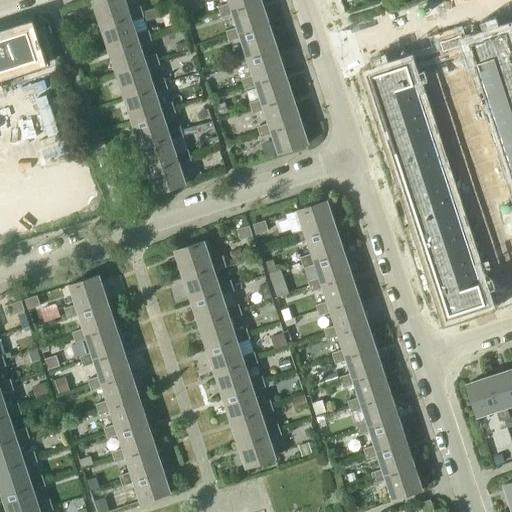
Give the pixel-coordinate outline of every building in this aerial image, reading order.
[(130,14),(128,10),(124,0),(92,0),(100,24),(130,14)] [(268,22),(261,0),(253,0),(231,7),(229,2),(218,5),(221,16),(232,12),(237,26),(239,31),(268,22)] [(139,6),(128,10),(130,14),(100,24),(108,47),(137,38),(136,33),(131,19),(143,16),(139,6)] [(155,7),(144,11),(147,19),(157,16),(155,7)] [(276,46),(268,22),(239,31),(237,26),(226,30),(229,40),(241,36),(245,50),(247,55),(276,46)] [(17,26),(6,30),(19,69),(47,59),(39,36),(31,38),(28,28),(18,31),(17,26)] [(147,29),(136,33),(137,38),(108,47),(116,71),(145,62),(144,57),(139,43),(151,39),(147,29)] [(0,74),(19,69),(6,30),(0,31),(0,74)] [(511,43),(508,30),(473,41),(479,59),(511,48),(511,43)] [(440,40),(444,51),(466,43),(463,33),(440,40)] [(186,41),(175,45),(177,52),(188,48),(186,41)] [(284,69),(276,46),(247,55),(245,50),(234,53),(237,64),(248,60),(253,74),(255,79),(284,69)] [(511,48),(479,59),(485,78),(511,68),(511,48)] [(155,53),(144,57),(145,62),(116,71),(124,95),(153,86),(152,81),(147,67),(159,63),(155,53)] [(447,61),(450,69),(462,65),(462,64),(460,57),(459,57),(447,61)] [(236,68),(233,59),(225,62),(228,71),(236,68)] [(407,62),(373,74),(379,92),(413,81),(407,62)] [(428,67),(427,67),(430,75),(442,71),(443,71),(440,63),(428,67)] [(462,65),(450,69),(452,77),(452,76),(464,73),(465,72),(462,65)] [(511,68),(485,78),(491,96),(511,89),(511,68)] [(292,94),(284,69),(255,79),(253,74),(242,77),(245,87),(256,84),(261,98),(262,103),(292,94)] [(164,77),(152,81),(153,86),(124,95),(132,118),(161,109),(160,105),(155,91),(167,87),(164,77)] [(413,81),(379,92),(385,110),(419,99),(413,81)] [(434,86),(433,86),(436,93),(449,89),(446,81),(446,82),(434,86)] [(21,88),(5,93),(8,102),(24,96),(21,88)] [(449,89),(436,93),(438,101),(439,101),(451,97),(449,89)] [(511,89),(491,96),(497,114),(511,109),(511,89)] [(459,97),(459,98),(461,105),(474,101),(472,93),(471,93),(459,97)] [(300,118),(292,94),(262,103),(261,98),(249,101),(253,111),(264,108),(269,122),(270,127),(300,118)] [(419,99),(385,110),(390,128),(425,117),(419,99)] [(171,101),(160,105),(161,109),(132,118),(140,142),(169,133),(167,128),(163,114),(174,110),(171,101)] [(474,101),(461,105),(464,113),(476,109),(477,109),(474,101)] [(225,103),(216,105),(219,114),(227,111),(225,103)] [(511,109),(497,114),(503,132),(511,129),(511,109)] [(425,117),(390,128),(396,147),(431,135),(425,117)] [(308,142),(300,118),(270,127),(269,122),(257,125),(261,136),(272,132),(278,151),(308,142)] [(445,122),(448,130),(460,126),(458,118),(457,118),(445,122)] [(177,158),(176,153),(171,139),(183,135),(179,124),(167,128),(169,133),(140,142),(148,167),(177,158)] [(460,126),(448,130),(450,138),(463,134),(460,126)] [(511,129),(503,132),(508,151),(511,149),(511,129)] [(471,134),(473,142),(486,138),(483,130),(471,134)] [(431,135),(396,147),(402,165),(437,154),(431,135)] [(486,138),(473,142),(476,150),(488,146),(489,146),(486,138)] [(187,149),(176,153),(177,158),(148,167),(156,192),(186,182),(179,163),(191,159),(187,149)] [(437,154),(402,165),(408,183),(443,172),(437,154)] [(470,155),(457,159),(459,167),(472,162),(470,155)] [(79,160),(50,169),(52,174),(63,208),(84,201),(81,190),(89,188),(79,160)] [(472,162),(459,167),(462,174),(475,170),(472,162)] [(483,171),(482,171),(485,178),(498,174),(495,166),(495,167),(483,171)] [(443,172),(408,183),(414,201),(449,190),(443,172)] [(52,174),(31,181),(42,215),(50,212),(51,217),(65,212),(63,208),(52,174)] [(498,174),(485,178),(487,186),(488,186),(500,182),(498,174)] [(31,181),(11,187),(22,221),(29,219),(31,223),(44,219),(42,215),(31,181)] [(11,187),(0,190),(0,223),(1,228),(9,226),(10,230),(23,226),(22,221),(11,187)] [(449,190),(414,201),(420,220),(455,208),(449,190)] [(469,195),(471,203),(484,199),(481,191),(469,195)] [(484,199),(471,203),(474,211),(486,207),(487,207),(484,199)] [(334,224),(326,200),(297,209),(304,229),(305,234),(334,224)] [(495,207),(494,207),(497,215),(510,211),(507,203),(495,207)] [(455,208),(420,220),(426,238),(461,227),(455,208)] [(510,211),(497,215),(499,223),(500,223),(511,219),(511,218),(510,211)] [(252,224),(255,234),(267,230),(264,220),(252,224)] [(342,248),(334,224),(305,234),(304,229),(292,233),(295,243),(307,239),(312,254),(313,258),(342,248)] [(240,239),(251,235),(248,225),(236,229),(240,239)] [(461,227),(426,238),(432,256),(466,245),(461,227)] [(481,232),(480,232),(483,240),(496,235),(493,228),(481,232)] [(496,235),(483,240),(485,247),(486,247),(498,243),(496,235)] [(204,240),(174,250),(182,275),(212,264),(211,260),(204,240)] [(466,245),(432,256),(438,274),(472,263),(466,245)] [(350,271),(342,248),(313,258),(312,254),(300,257),(303,267),(315,263),(319,276),(321,281),(350,271)] [(212,264),(182,275),(190,299),(220,289),(218,284),(214,269),(225,265),(222,256),(211,260),(212,264)] [(266,262),(270,272),(278,270),(274,259),(266,262)] [(472,263),(438,274),(444,293),(478,282),(472,263)] [(493,268),(492,268),(495,276),(508,272),(505,264),(493,268)] [(358,296),(350,271),(321,281),(319,276),(307,280),(311,291),(323,287),(327,301),(329,306),(358,296)] [(508,272),(495,276),(497,284),(498,284),(510,280),(508,272)] [(77,309),(106,299),(98,275),(69,285),(75,304),(77,309)] [(220,289),(190,299),(198,323),(228,313),(226,307),(222,294),(233,290),(230,280),(218,284),(220,289)] [(478,282),(444,293),(449,311),(484,300),(478,282)] [(260,286),(265,301),(273,298),(268,284),(260,286)] [(278,296),(289,292),(287,287),(276,291),(278,296)] [(24,299),(27,309),(39,305),(36,295),(24,299)] [(366,320),(358,296),(329,306),(327,301),(315,305),(319,315),(331,311),(335,325),(337,330),(366,320)] [(114,323),(106,299),(77,309),(75,304),(64,308),(67,317),(78,314),(83,328),(85,333),(114,323)] [(20,300),(8,304),(12,314),(23,310),(20,300)] [(238,303),(226,307),(228,313),(198,323),(206,347),(236,337),(234,331),(230,318),(241,314),(238,303)] [(374,344),(366,320),(337,330),(335,325),(323,329),(327,338),(338,335),(343,349),(345,354),(374,344)] [(122,347),(114,323),(85,333),(83,328),(72,332),(75,342),(87,338),(91,351),(93,356),(122,347)] [(245,328),(234,331),(236,337),(206,347),(214,371),(244,361),(242,356),(238,342),(249,338),(245,328)] [(280,347),(288,344),(284,333),(275,335),(280,347)] [(382,368),(374,344),(345,354),(343,349),(331,353),(335,362),(347,359),(351,373),(353,378),(382,368)] [(130,371),(122,347),(93,356),(91,351),(80,355),(83,365),(94,362),(99,376),(101,381),(130,371)] [(253,352),(242,356),(244,361),(214,371),(222,395),(252,385),(250,379),(245,366),(256,362),(253,352)] [(57,355),(45,359),(48,369),(60,365),(57,355)] [(282,360),(285,370),(294,367),(290,357),(282,360)] [(390,392),(382,368),(353,378),(351,373),(339,376),(343,387),(354,383),(359,397),(361,402),(390,392)] [(511,368),(490,375),(501,407),(506,405),(511,402),(511,368)] [(138,395),(130,371),(101,381),(99,376),(88,380),(91,390),(103,386),(107,400),(109,405),(138,395)] [(337,372),(324,376),(327,384),(339,380),(337,372)] [(510,417),(506,405),(501,407),(490,375),(467,383),(477,414),(495,408),(499,420),(510,417)] [(60,393),(70,390),(66,376),(55,380),(60,393)] [(261,376),(250,379),(252,385),(222,395),(230,419),(259,409),(258,404),(253,390),(264,386),(261,376)] [(10,378),(0,381),(0,413),(7,411),(6,406),(1,393),(13,389),(10,378)] [(42,398),(51,396),(47,382),(38,385),(42,398)] [(398,415),(390,392),(361,402),(359,397),(347,401),(351,411),(362,407),(367,421),(368,425),(398,415)] [(305,393),(291,398),(294,409),(309,405),(305,393)] [(146,419),(138,395),(109,405),(107,400),(96,404),(99,414),(111,410),(115,424),(117,429),(146,419)] [(326,411),(322,399),(313,403),(317,414),(326,411)] [(267,433),(266,428),(261,414),(272,410),(269,400),(258,404),(259,409),(230,419),(238,443),(267,433)] [(17,403),(6,406),(7,411),(0,413),(0,440),(15,436),(14,431),(9,416),(21,413),(17,403)] [(405,439),(398,415),(368,425),(367,421),(355,424),(358,434),(370,430),(375,444),(376,449),(405,439)] [(154,443),(146,419),(117,429),(115,424),(104,428),(107,438),(119,434),(123,448),(125,453),(154,443)] [(269,438),(280,435),(276,424),(266,428),(267,433),(238,443),(245,466),(275,456),(269,438)] [(25,427),(14,431),(15,436),(0,440),(0,467),(23,460),(22,455),(17,440),(29,436),(25,427)] [(413,463),(405,439),(376,449),(375,444),(363,447),(366,458),(378,454),(383,468),(384,473),(413,463)] [(299,445),(302,456),(312,453),(309,442),(299,445)] [(162,467),(154,443),(125,453),(123,448),(111,452),(115,462),(127,458),(131,472),(133,477),(162,467)] [(23,460),(0,467),(0,487),(2,493),(31,484),(29,479),(25,465),(36,461),(33,451),(22,455),(23,460)] [(505,462),(502,453),(494,456),(496,464),(505,462)] [(422,488),(413,463),(384,473),(383,468),(371,471),(374,482),(386,478),(392,497),(422,488)] [(170,491),(162,467),(133,477),(131,472),(120,476),(123,486),(134,482),(141,501),(170,491)] [(31,484),(2,493),(7,511),(26,511),(39,508),(37,503),(33,488),(44,485),(41,475),(29,479),(31,484)] [(39,508),(26,511),(41,511),(53,508),(50,499),(37,503),(39,508)] [(429,511),(433,511),(429,499),(420,502),(422,511),(429,511)]
